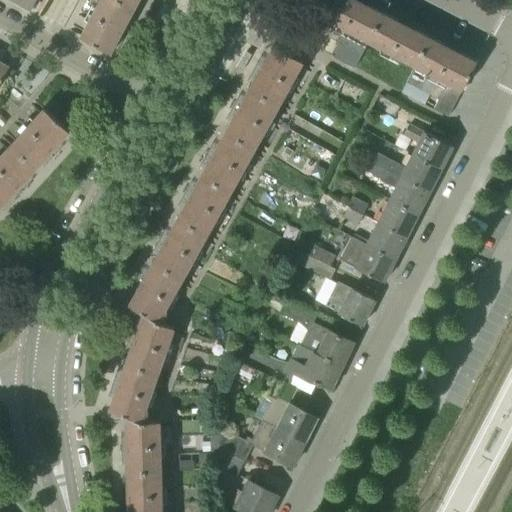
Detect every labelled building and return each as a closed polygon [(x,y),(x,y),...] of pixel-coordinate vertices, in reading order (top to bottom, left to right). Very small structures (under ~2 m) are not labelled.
[(36,0),(11,0),(31,11),(36,0)] [(133,11),(113,0),(98,0),(79,37),(110,54),(133,11)] [(113,0),(133,11),(138,0),(113,0)] [(356,0),(331,0),(325,11),(322,19),(335,26),(332,31),(341,36),(331,56),(355,69),(368,43),(383,14),(356,0)] [(429,38),(383,14),(368,43),(382,50),(379,55),(398,65),(401,60),(414,67),(429,38)] [(448,117),(477,63),(429,38),(414,67),(406,83),(403,89),(419,98),(422,91),(438,100),(433,109),(448,117)] [(273,46),(257,75),(249,89),(279,106),(303,63),(273,46)] [(0,83),(9,68),(0,62),(0,83)] [(255,149),(271,120),(279,106),(249,89),(225,132),(255,149)] [(392,116),(397,107),(379,98),(374,107),(392,116)] [(44,109),(20,135),(9,148),(34,171),(69,132),(44,109)] [(442,168),(453,147),(409,124),(403,136),(417,143),(412,153),(442,168)] [(225,132),(209,161),(201,176),(231,193),(255,149),(225,132)] [(9,148),(0,157),(0,208),(34,171),(9,148)] [(372,161),(431,190),(442,168),(412,153),(405,167),(376,152),(372,161)] [(316,164),(310,160),(307,166),(313,169),(316,164)] [(389,198),(419,213),(431,190),(372,161),(366,171),(380,179),(380,180),(394,188),(389,198)] [(231,193),(201,176),(176,219),(206,236),(231,193)] [(349,206),(364,213),(368,205),(353,197),(349,206)] [(389,198),(378,221),(407,236),(419,213),(389,198)] [(343,218),(358,225),(364,213),(349,206),(343,218)] [(323,211),(316,208),(312,216),(319,219),(323,211)] [(176,219),(160,248),(152,262),(182,279),(206,236),(176,219)] [(396,259),(406,238),(407,236),(378,221),(366,243),(396,259)] [(354,268),(362,272),(383,283),(396,259),(366,243),(365,244),(351,237),(339,260),(354,268)] [(306,240),(300,251),(312,258),(318,246),(306,240)] [(335,269),(330,267),(312,258),(300,251),(292,247),(285,261),(310,274),(312,271),(330,280),(335,269)] [(152,262),(144,277),(128,306),(142,314),(163,323),(167,311),(165,310),(182,279),(152,262)] [(362,326),(375,300),(337,282),(325,306),(338,312),(337,314),(362,326)] [(343,364),(353,343),(353,342),(313,323),(317,314),(286,299),(279,313),(299,323),(307,331),(300,344),(343,364)] [(159,374),(165,358),(175,328),(163,324),(163,323),(142,314),(125,362),(159,374)] [(289,383),(294,375),(315,385),(316,383),(331,390),(343,364),(300,344),(300,345),(297,344),(291,358),(289,358),(287,363),(277,360),(255,349),(252,355),(238,348),(234,356),(285,381),(289,383)] [(148,420),(148,415),(148,408),(147,408),(159,374),(125,362),(108,410),(125,416),(148,420)] [(240,387),(230,383),(225,394),(235,399),(240,387)] [(317,418),(277,398),(269,395),(266,400),(271,402),(262,419),(305,443),(317,418)] [(126,468),(161,467),(160,422),(148,422),(148,420),(125,416),(126,468)] [(253,445),(292,467),(305,443),(262,419),(252,439),(247,437),(245,441),(210,423),(211,444),(244,461),(253,445)] [(235,479),(244,461),(211,444),(211,466),(235,479)] [(162,511),(161,467),(126,468),(127,511),(162,511)] [(233,507),(242,511),(269,511),(278,496),(247,480),(233,507)]
